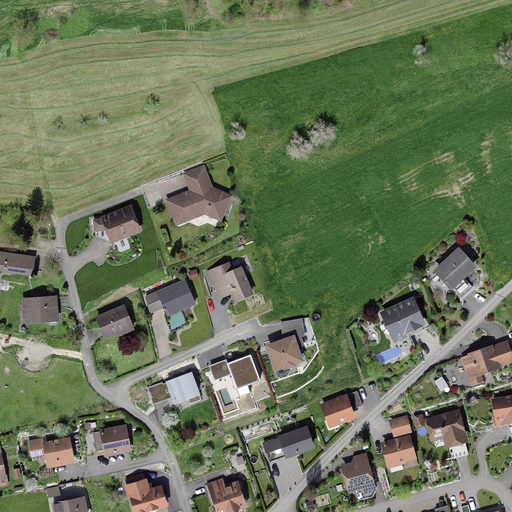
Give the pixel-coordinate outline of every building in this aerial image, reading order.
[(202,167),(184,175),(189,189),(203,184),(202,180),(206,178),(202,167)] [(225,196),(204,187),(190,192),(167,201),(176,223),(204,212),(215,217),(225,196)] [(103,220),(93,221),(94,235),(108,241),(137,230),(129,210),(103,220)] [(436,271),(460,298),(471,288),(461,277),(472,267),(458,251),(436,271)] [(0,269),(13,272),(13,271),(28,273),(31,257),(7,254),(6,258),(0,256),(0,269)] [(221,266),(208,272),(217,294),(227,290),(225,286),(228,285),(235,300),(251,294),(240,268),(225,275),(221,266)] [(164,310),(167,316),(194,304),(185,282),(169,288),(146,298),(150,313),(162,309),(163,311),(164,310)] [(25,321),(55,319),(54,299),(24,301),(25,321)] [(382,314),(400,354),(414,347),(408,334),(423,327),(412,301),(382,314)] [(122,333),(132,328),(123,308),(96,319),(103,336),(120,329),(122,333)] [(301,320),(284,322),(287,338),(290,338),(290,339),(268,347),(276,368),(284,365),(284,367),(292,364),(291,363),(299,360),(295,348),(303,345),(300,337),(303,335),(301,320)] [(497,366),(511,361),(505,346),(491,351),(490,348),(469,355),(462,358),(468,377),(468,376),(471,385),(481,382),(478,374),(497,367),(497,366)] [(226,360),(210,366),(215,379),(232,373),(238,388),(260,380),(251,355),(227,364),(226,360)] [(198,392),(190,373),(166,382),(173,401),(198,392)] [(161,384),(147,389),(152,403),(166,398),(161,384)] [(345,420),(344,417),(351,415),(345,397),(322,406),(329,426),(345,420)] [(511,397),(492,401),(496,423),(507,422),(510,435),(511,434),(511,397)] [(432,438),(447,434),(450,444),(464,440),(456,413),(428,421),(432,438)] [(420,416),(413,418),(415,426),(423,424),(420,416)] [(407,425),(405,418),(390,422),(392,429),(407,425)] [(125,427),(93,433),(97,454),(105,452),(104,449),(112,447),(113,453),(128,450),(129,449),(125,427)] [(287,457),(315,448),(308,427),(280,436),(287,457)] [(412,447),(410,446),(408,437),(382,444),(388,464),(396,462),(399,464),(403,463),(405,459),(413,457),(411,449),(412,447)] [(68,439),(43,444),(47,466),(72,461),(68,439)] [(343,469),(348,489),(372,483),(366,462),(343,469)] [(124,480),(134,511),(140,511),(165,505),(160,488),(147,491),(142,474),(124,480)] [(245,504),(237,484),(221,490),(218,481),(206,485),(215,511),(214,511),(227,511),(245,504)] [(54,505),(55,511),(84,511),(82,499),(54,505)]
